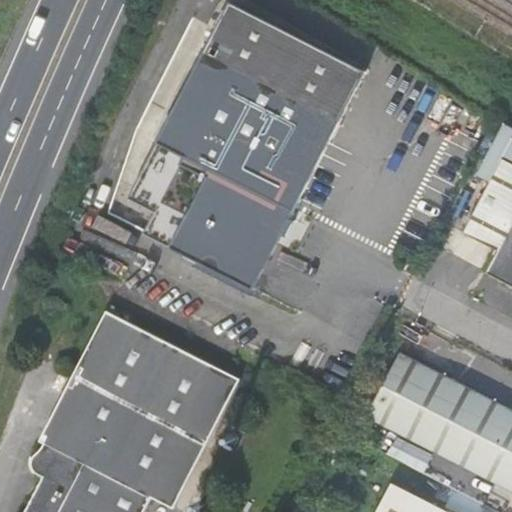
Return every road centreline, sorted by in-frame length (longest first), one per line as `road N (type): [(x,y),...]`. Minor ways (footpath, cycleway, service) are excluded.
road 1 (trunk): [(0,248),(108,0)]
road 2 (trunk): [(61,0),(0,136)]
road 3 (unclassified): [(511,355),(403,295)]
